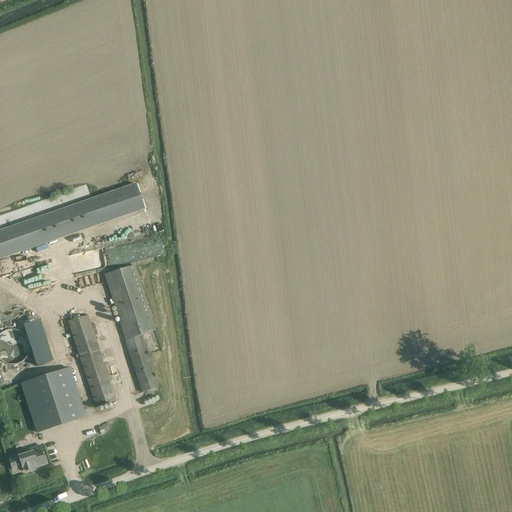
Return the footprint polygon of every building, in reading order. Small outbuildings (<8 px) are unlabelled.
[(136,183),(0,230),(0,259),(145,209),(136,183)] [(135,266),(104,275),(142,392),(158,387),(142,336),(156,330),(135,266)] [(88,315),(68,322),(96,408),(116,401),(88,315)] [(39,366),(57,361),(45,318),(26,323),(39,366)] [(30,351),(30,347),(30,343),(29,340),(27,337),(25,335),(23,333),(20,331),(17,330),(14,330),(10,330),(6,331),(4,332),(0,335),(0,358),(3,361),(6,363),(8,364),(12,364),(15,364),(20,363),(23,361),(25,359),(27,357),(29,354),(30,351)] [(22,384),(34,423),(37,433),(85,417),(82,407),(70,368),(22,384)] [(9,458),(9,460),(12,470),(22,467),(24,472),(47,464),(41,446),(27,451),(27,453),(18,455),(9,458)]
